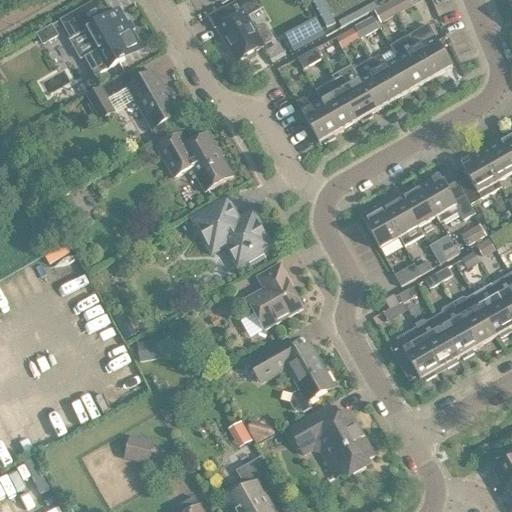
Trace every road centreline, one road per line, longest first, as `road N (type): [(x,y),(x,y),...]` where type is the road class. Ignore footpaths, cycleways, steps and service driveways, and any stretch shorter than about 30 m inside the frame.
road 1 (residential): [(328,197),(486,98),(499,76),(476,0)]
road 2 (residential): [(412,440),(343,317),(348,270),(320,219),(328,197)]
road 3 (residential): [(161,0),(221,100),(255,110),(299,182),(328,197)]
